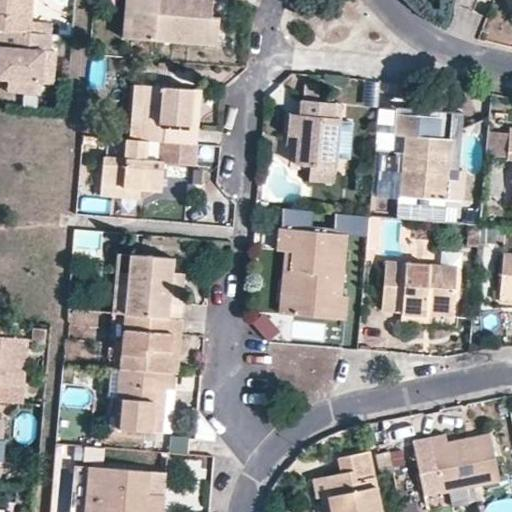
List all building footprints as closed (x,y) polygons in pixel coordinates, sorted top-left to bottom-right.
[(0,0),(0,38),(36,42),(39,7),(45,7),(45,0),(0,0)] [(139,0),(127,0),(123,38),(134,40),(139,0)] [(139,0),(134,40),(221,51),(224,26),(218,25),(220,6),(185,2),(171,0),(139,0)] [(0,88),(8,89),(42,91),(44,62),(51,62),(53,44),(36,42),(0,38),(0,55),(1,56),(0,61),(0,88)] [(51,62),(44,62),(42,91),(42,95),(51,95),(55,63),(51,62)] [(149,90),(135,88),(130,126),(144,128),(149,90)] [(8,89),(7,101),(41,104),(42,95),(42,91),(8,89)] [(197,96),(149,90),(144,128),(130,126),(128,138),(198,147),(200,132),(192,131),(197,96)] [(192,131),(200,132),(205,97),(197,96),(192,131)] [(337,172),(343,120),(329,118),(330,106),(301,102),(299,119),(287,118),(285,136),(297,138),(295,149),(293,167),(310,169),(337,172)] [(330,106),(329,118),(343,120),(345,108),(330,106)] [(398,137),(407,138),(401,198),(447,202),(449,174),(452,143),(436,142),(438,120),(400,117),(398,137)] [(284,148),(295,149),(297,138),(285,136),(284,148)] [(195,169),(198,147),(128,138),(125,161),(101,158),(98,183),(146,190),(165,192),(169,165),(195,169)] [(310,169),(309,182),(335,185),(337,172),(310,169)] [(447,202),(462,203),(465,176),(449,174),(447,202)] [(144,204),(146,190),(98,183),(96,198),(144,204)] [(82,210),(103,212),(104,201),(83,198),(82,210)] [(449,225),(450,209),(399,204),(397,220),(449,225)] [(355,215),(355,226),(369,227),(370,216),(355,215)] [(482,224),(472,223),(471,235),(481,235),(482,224)] [(279,251),(277,270),(286,271),(282,318),(319,321),(323,300),(332,301),(338,231),(261,225),(259,249),(270,250),(279,251)] [(279,251),(270,250),(266,317),(282,318),(286,271),(277,270),(279,251)] [(138,255),(122,253),(114,314),(132,315),(138,255)] [(172,257),(138,255),(132,315),(182,320),(185,293),(167,290),(171,268),(172,257)] [(511,255),(506,255),(503,295),(511,296),(511,255)] [(425,309),(426,300),(453,302),(456,262),(387,257),(384,309),(404,310),(404,318),(425,318),(425,309)] [(185,293),(187,271),(171,268),(167,290),(185,293)] [(511,296),(503,295),(502,305),(511,305),(511,296)] [(319,321),(337,323),(339,302),(332,301),(323,300),(319,321)] [(452,311),(453,302),(426,300),(425,309),(446,310),(452,311)] [(132,315),(114,314),(109,371),(121,372),(127,373),(132,315)] [(182,320),(132,315),(127,373),(167,376),(173,328),(182,329),(182,320)] [(182,329),(173,328),(167,376),(171,377),(177,377),(182,329)] [(0,405),(23,408),(29,341),(0,338),(0,405)] [(106,401),(117,403),(121,372),(109,371),(106,401)] [(163,441),(164,418),(160,417),(162,396),(170,395),(171,377),(167,376),(127,373),(121,372),(117,403),(113,436),(163,441)] [(412,440),(423,494),(499,479),(490,434),(449,442),(447,433),(412,440)] [(371,511),(378,510),(366,454),(337,458),(341,477),(327,480),(334,511),(371,511)] [(141,476),(72,471),(69,511),(155,511),(156,503),(139,501),(141,476)] [(159,478),(141,476),(139,501),(156,503),(159,478)] [(311,483),(315,500),(320,499),(322,511),(334,511),(327,480),(311,483)]
